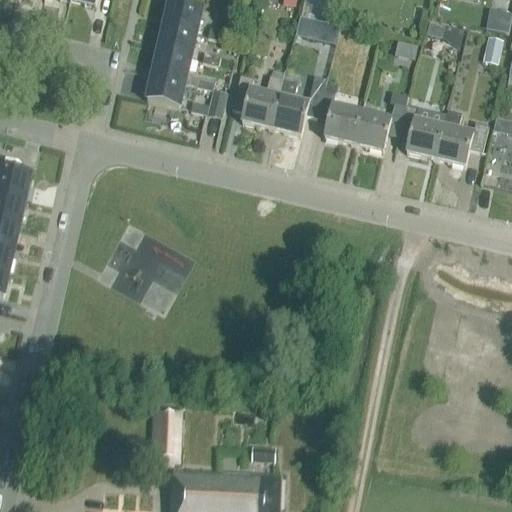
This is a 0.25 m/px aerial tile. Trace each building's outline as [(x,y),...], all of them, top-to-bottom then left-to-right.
[(97,0),(70,0),(70,4),(95,10),(97,0)] [(170,6),(165,29),(196,37),(202,14),(170,6)] [(508,17),(497,15),(493,35),(505,37),(508,17)] [(303,42),(313,44),(317,26),(308,24),(303,42)] [(431,28),(428,41),(444,44),(447,32),(431,28)] [(190,63),(196,37),(165,29),(159,55),(190,63)] [(208,43),(224,46),(226,37),(210,33),(208,43)] [(489,44),(486,56),(501,59),(503,47),(489,44)] [(402,47),(401,60),(420,62),(422,48),(402,47)] [(159,55),(153,81),(184,89),(190,63),(159,55)] [(220,62),(205,58),(203,68),(218,71),(220,62)] [(184,89),(153,81),(147,106),(179,113),(184,89)] [(250,95),(253,84),(240,81),(232,115),(244,118),(242,128),(271,135),(284,85),(270,82),(266,98),(250,95)] [(297,88),(284,85),(271,135),(301,142),(305,121),(317,124),(326,85),(314,82),(308,108),(293,105),(297,88)] [(212,96),(214,87),(199,83),(197,92),(212,96)] [(338,88),(327,85),(326,85),(317,124),(328,126),(324,143),(353,150),(362,117),(333,110),(338,88)] [(392,98),(390,108),(394,109),(406,111),(408,102),(392,98)] [(406,111),(398,143),(409,146),(406,158),(436,165),(443,132),(415,125),(420,105),(409,102),(406,111)] [(209,111),(193,107),(191,116),(207,120),(209,111)] [(387,140),(398,143),(406,111),(394,109),(391,124),(362,117),(353,150),(383,157),(387,140)] [(443,132),(436,165),(465,172),(469,155),(482,158),(488,131),(475,128),(472,139),(457,135),(460,121),(461,121),(461,120),(447,116),(443,132)] [(0,171),(0,197),(25,203),(31,178),(0,171)] [(0,221),(20,226),(25,203),(0,197),(0,221)] [(0,248),(14,251),(20,226),(0,221),(0,248)] [(0,272),(9,275),(14,251),(0,248),(0,272)] [(0,301),(3,302),(9,275),(0,272),(0,301)] [(152,470),(182,471),(184,415),(155,413),(152,470)] [(275,453),(256,452),(256,467),(275,468),(275,453)] [(279,511),(281,480),(173,475),(171,511),(279,511)]
